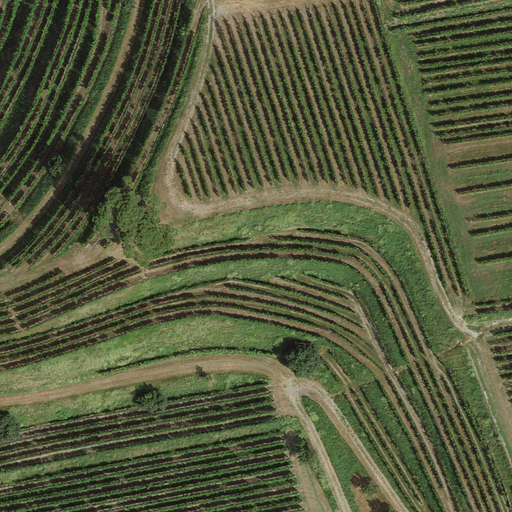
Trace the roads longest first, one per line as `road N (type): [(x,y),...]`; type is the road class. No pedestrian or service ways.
road 1 (track): [(511,505),(401,227),(370,209),(275,207),(158,221),(143,210),(138,189),(188,112),(207,26),(204,0)]
road 2 (track): [(393,511),(333,421),(296,388),(245,364),(0,400)]
road 3 (track): [(0,258),(27,238),(92,129),(139,0)]
